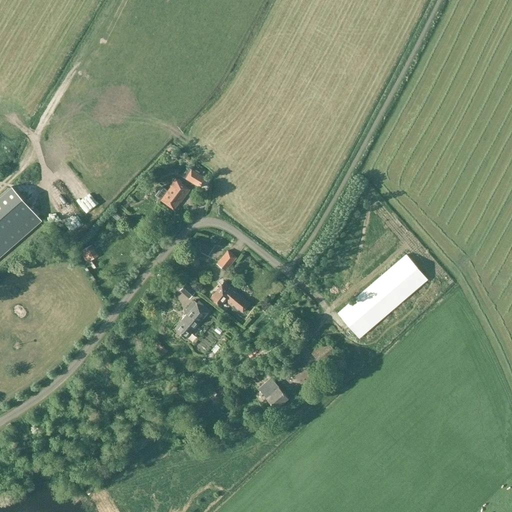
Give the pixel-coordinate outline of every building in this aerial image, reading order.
[(54,175),(71,197),(83,188),(66,166),(54,175)] [(191,170),(186,178),(200,187),(205,179),(191,170)] [(154,195),(161,200),(173,209),(180,200),(180,201),(189,189),(181,183),(181,182),(178,179),(177,180),(175,179),(170,186),(171,186),(168,191),(161,186),(154,195)] [(11,187),(0,196),(0,253),(40,219),(11,187)] [(64,195),(52,201),(68,234),(80,229),(64,195)] [(81,251),(87,262),(98,256),(91,245),(81,251)] [(228,250),(219,261),(228,269),(237,258),(228,250)] [(427,280),(405,255),(337,313),(359,338),(427,280)] [(332,276),(341,287),(351,279),(343,268),(332,276)] [(224,281),(210,298),(219,306),(224,300),(231,306),(233,304),(243,312),(250,303),(224,281)] [(185,283),(180,290),(189,298),(195,291),(185,283)] [(184,311),(187,314),(174,329),(185,338),(209,309),(198,300),(196,302),(194,300),(184,311)] [(163,346),(155,339),(150,345),(157,352),(163,346)] [(311,351),(323,367),(338,354),(326,340),(311,351)] [(258,388),(266,398),(265,398),(275,409),(287,398),(270,378),(258,388)]
